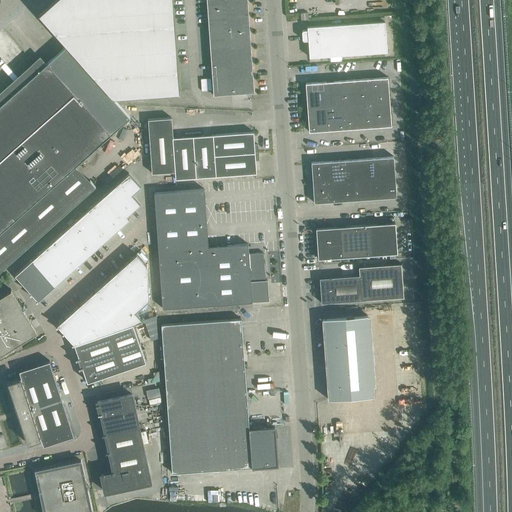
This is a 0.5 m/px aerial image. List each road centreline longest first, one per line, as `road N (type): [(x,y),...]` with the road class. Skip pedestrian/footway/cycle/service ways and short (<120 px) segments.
road 1 (motorway): [(460,0),(486,511)]
road 2 (motorway): [(511,432),(486,0)]
road 3 (residential): [(279,76),(390,68),(394,75),(392,132),(284,140)]
road 4 (residential): [(288,210),(403,201),(398,148),(284,157)]
road 5 (unclassified): [(288,210),(302,411)]
road 6 (unclassified): [(0,464),(86,440),(61,353),(52,347)]
road 7 (residential): [(302,411),(391,400),(386,314)]
road 8 (unclassified): [(52,347),(49,310),(147,223)]
